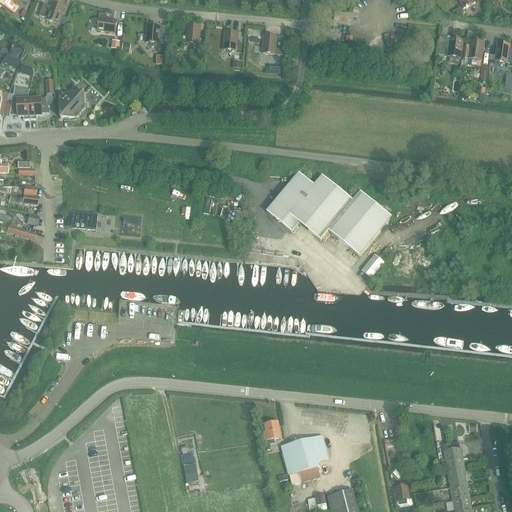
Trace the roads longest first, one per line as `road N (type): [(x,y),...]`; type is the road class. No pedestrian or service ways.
road 1 (unclassified): [(0,459),(25,455),(109,388),(147,382),(509,418)]
road 2 (unclassified): [(511,182),(145,137)]
road 3 (unclassified): [(261,188),(44,139)]
